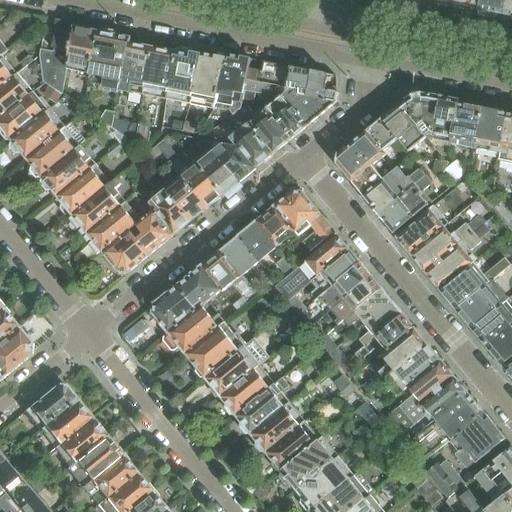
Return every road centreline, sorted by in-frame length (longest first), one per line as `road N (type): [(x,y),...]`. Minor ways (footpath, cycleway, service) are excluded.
road 1 (residential): [(511,412),(303,158)]
road 2 (residential): [(303,158),(87,334)]
road 3 (residential): [(87,334),(233,511)]
road 4 (residential): [(308,30),(153,0)]
road 5 (residential): [(377,44),(361,110),(303,158)]
road 6 (residential): [(87,334),(0,225)]
road 7 (residential): [(511,72),(377,44)]
